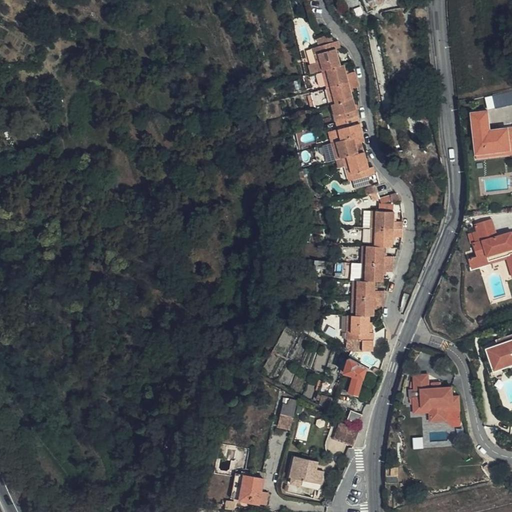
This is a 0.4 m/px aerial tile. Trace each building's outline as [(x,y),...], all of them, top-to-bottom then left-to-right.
[(363,0),(368,12),(374,8),(373,6),(370,0),(363,0)] [(428,25),(426,8),(416,9),(417,25),(428,25)] [(320,49),(332,45),(328,39),(318,42),(320,49)] [(321,71),(324,71),(339,66),(335,51),(338,50),(337,44),(332,45),(320,49),(316,50),(321,71)] [(320,72),(321,71),(316,50),(311,51),(316,73),(320,72)] [(329,89),(347,84),(345,77),(342,66),(339,66),(324,71),(329,89)] [(324,90),(329,89),(324,71),(321,71),(320,72),(324,90)] [(345,77),(347,84),(355,82),(353,75),(345,77)] [(355,82),(347,84),(349,92),(357,90),(355,82)] [(349,92),(347,84),(329,89),(333,105),(351,100),(349,92)] [(333,105),(329,89),(324,90),(329,106),(333,105)] [(351,100),(333,105),(329,106),(331,118),(354,112),(351,100)] [(475,108),(479,151),(511,148),(511,125),(493,127),(491,107),(475,108)] [(356,118),(354,112),(331,118),(333,124),(356,118)] [(356,118),(333,124),(335,130),(357,124),(356,118)] [(357,124),(335,130),(338,142),(361,136),(357,124)] [(361,136),(338,142),(334,144),(338,160),(340,160),(346,158),(357,155),(355,145),(362,143),(361,136)] [(338,160),(334,144),(330,145),(334,161),(338,160)] [(362,153),(357,155),(346,158),(349,173),(352,181),(367,177),(372,175),(370,167),(366,168),(362,153)] [(346,158),(340,160),(346,182),(352,181),(349,173),(346,158)] [(367,177),(352,181),(354,189),(369,185),(367,177)] [(375,194),(369,196),(371,203),(377,201),(375,194)] [(373,229),(373,213),(361,213),(360,229),(368,229),(373,229)] [(391,213),(373,213),(373,229),(400,230),(400,224),(391,223),(391,213)] [(492,216),(476,221),(478,227),(474,229),(478,240),(474,241),(478,254),(487,251),(489,256),(511,250),(511,253),(511,229),(498,234),(492,216)] [(400,230),(373,229),(372,247),(382,248),(390,248),(391,237),(400,237),(400,230)] [(382,248),(372,247),(368,247),(364,248),(364,265),(391,264),(391,257),(382,257),(382,248)] [(487,251),(478,254),(470,256),(473,266),(507,256),(511,272),(511,253),(511,250),(489,256),(487,251)] [(391,271),(391,264),(364,265),(364,282),(374,282),(382,282),(382,272),(391,271)] [(374,282),(364,282),(359,282),(355,282),(355,298),(382,299),(383,291),(373,291),(374,282)] [(382,305),(382,299),(355,298),(355,315),(369,315),(373,315),(374,306),(382,305)] [(369,315),(355,315),(350,315),(350,340),(351,341),(362,341),(374,341),(374,332),(369,332),(369,315)] [(504,342),(511,339),(511,333),(502,336),(504,342)] [(511,339),(504,342),(491,345),(494,356),(497,368),(510,364),(511,363),(511,339)] [(362,341),(351,341),(351,349),(355,351),(362,351),(362,341)] [(373,352),(374,341),(362,341),(362,351),(373,352)] [(364,369),(365,366),(347,356),(343,370),(352,373),(347,391),(356,395),(364,369)] [(511,369),(510,364),(497,368),(494,356),(489,357),(494,374),(498,373),(499,375),(501,375),(504,375),(505,373),(507,371),(511,369)] [(415,393),(415,403),(430,403),(430,409),(430,416),(447,416),(446,408),(446,402),(453,402),(453,392),(452,384),(443,385),(433,385),(430,385),(429,370),(415,370),(416,386),(422,385),(422,393),(415,393)] [(446,402),(446,408),(460,408),(460,392),(453,392),(453,402),(446,402)] [(320,395),(319,404),(328,409),(331,398),(320,395)] [(290,419),(293,406),(280,403),(277,415),(279,416),(290,419)] [(357,423),(361,414),(350,410),(347,419),(357,423)] [(287,430),(290,419),(279,416),(276,426),(287,430)] [(356,437),(356,433),(339,423),(331,438),(351,449),(353,443),(356,437)] [(312,463),(315,463),(316,460),(292,454),(287,474),(290,475),(319,482),(322,470),(314,468),(311,467),(312,463)] [(233,476),(229,497),(238,499),(243,473),(234,472),(233,476)] [(243,473),(238,499),(258,502),(260,490),(263,477),(243,473)] [(319,482),(290,475),(289,482),(317,489),(319,482)] [(260,490),(258,502),(265,503),(267,491),(260,490)]
